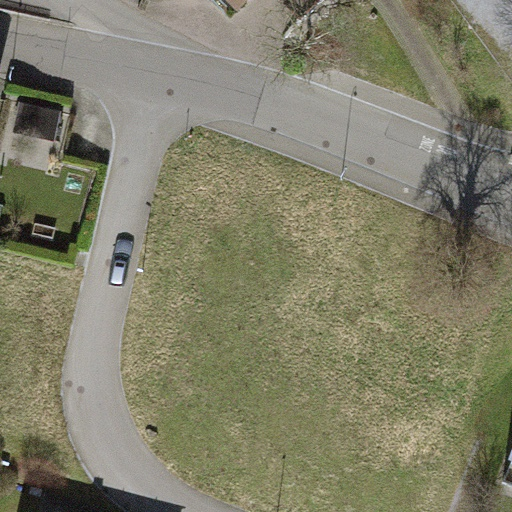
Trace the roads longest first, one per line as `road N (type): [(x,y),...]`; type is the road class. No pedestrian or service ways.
road 1 (residential): [(163,511),(108,457),(98,395),(161,71)]
road 2 (residential): [(511,190),(293,106),(161,71)]
road 3 (residential): [(161,71),(0,41)]
